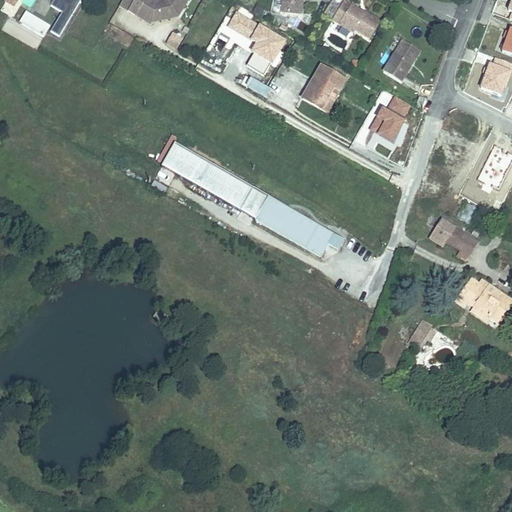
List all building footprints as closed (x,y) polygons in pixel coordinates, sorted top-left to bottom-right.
[(61,0),(54,12),(66,18),(55,38),(63,43),(87,0),(61,0)] [(167,4),(157,6),(151,2),(148,0),(127,0),(121,9),(137,20),(139,19),(153,28),(158,19),(170,16),(179,22),(193,1),(191,0),(169,0),(167,3),(167,4)] [(282,0),(282,15),(303,17),(303,0),(282,0)] [(363,14),(347,4),(337,19),(346,25),(343,31),(354,39),(357,34),(371,43),(382,26),(363,14)] [(179,22),(170,16),(158,19),(153,28),(179,22)] [(153,28),(139,19),(137,20),(152,29),(153,28)] [(346,25),(337,19),(333,24),(343,31),(346,25)] [(53,32),(32,21),(26,30),(48,42),(53,32)] [(177,51),(183,37),(172,32),(165,46),(177,51)] [(211,48),(220,53),(228,39),(220,34),(211,48)] [(402,87),(421,55),(403,45),(384,77),(402,87)] [(329,76),(306,106),(328,122),(351,92),(329,76)] [(253,84),(249,92),(268,103),(272,95),(253,84)] [(423,113),(426,103),(421,101),(418,111),(423,113)] [(342,242),(171,148),(156,176),(318,264),(326,250),(334,255),(342,242)] [(354,188),(347,200),(355,204),(361,192),(354,188)] [(465,203),(457,220),(472,227),(480,209),(465,203)] [(458,248),(469,257),(478,246),(443,217),(429,235),(441,245),(446,239),(458,248)] [(469,257),(458,248),(452,255),(463,264),(469,257)] [(469,280),(458,294),(466,300),(463,305),(468,309),(486,323),(493,328),(511,304),(481,281),(477,286),(469,280)] [(466,300),(458,294),(451,303),(459,309),(463,305),(466,300)] [(486,323),(468,309),(464,314),(482,328),(486,323)] [(428,329),(417,320),(397,345),(408,354),(428,329)] [(428,346),(435,333),(430,330),(423,343),(428,346)]
